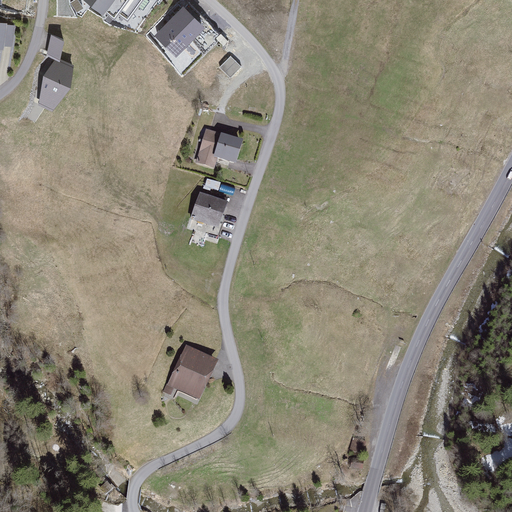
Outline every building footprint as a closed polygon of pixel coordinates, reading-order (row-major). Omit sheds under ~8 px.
[(88,0),(104,11),(105,8),(115,15),(118,10),(128,16),(139,0),(88,0)] [(202,25),(183,7),(158,35),(176,52),(202,25)] [(9,25),(0,24),(0,49),(7,50),(9,25)] [(64,39),(50,33),(46,55),(59,60),(64,39)] [(231,55),(220,66),(231,77),(242,66),(231,55)] [(72,67),(54,60),(44,74),(40,95),(54,100),(65,83),(69,84),(72,67)] [(243,142),(204,130),(195,162),(214,168),(217,159),(236,165),(243,142)] [(219,228),(227,204),(199,195),(192,219),(219,228)] [(199,401),(217,362),(185,347),(167,386),(199,401)] [(365,442),(353,438),(350,451),(362,454),(365,442)] [(363,461),(350,458),(349,465),(362,468),(363,461)]
